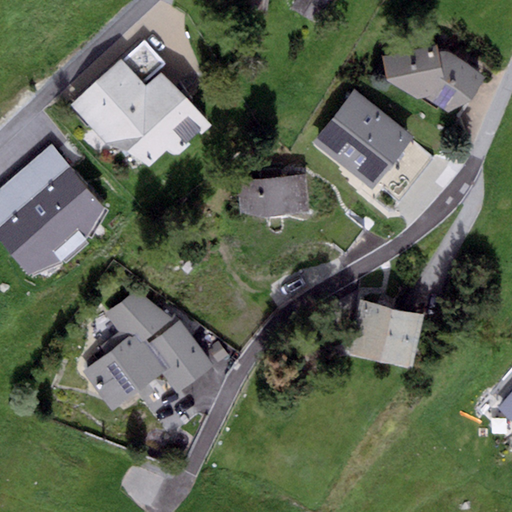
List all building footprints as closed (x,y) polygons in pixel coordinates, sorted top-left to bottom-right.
[(233,0),(232,8),(266,13),(268,0),(233,0)] [(329,0),(296,0),(291,8),(316,23),(329,0)] [(145,41),(72,104),(107,147),(128,152),(148,166),(168,150),(173,154),(180,155),(211,124),(161,72),(146,85),(142,81),(164,62),(145,41)] [(440,44),(382,56),(387,79),(447,113),(471,101),(486,76),(440,44)] [(354,90),(314,142),(372,187),(413,136),(354,90)] [(85,233),(101,200),(58,151),(0,196),(0,232),(27,266),(64,251),(85,233)] [(305,175),(239,179),(240,213),(267,217),(307,212),(305,175)] [(101,346),(107,355),(133,336),(161,374),(176,393),(214,365),(180,320),(177,322),(137,289),(106,313),(119,332),(101,346)] [(424,316),(361,299),(348,350),(411,366),(424,316)] [(110,410),(161,374),(133,336),(107,355),(83,371),(110,410)] [(511,391),(497,408),(511,420),(511,391)]
